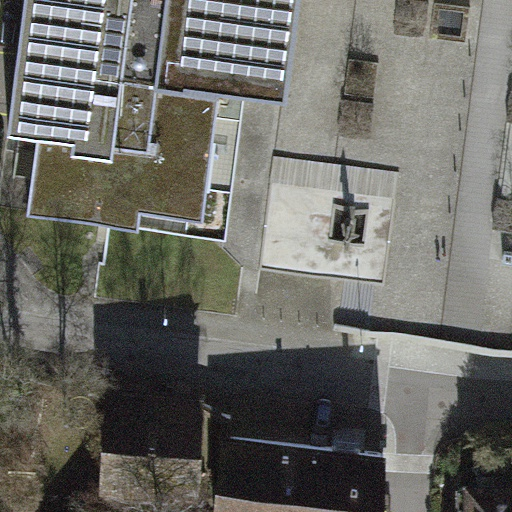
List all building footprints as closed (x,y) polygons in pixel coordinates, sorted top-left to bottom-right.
[(83,155),(125,160),(127,146),(144,0),(36,0),(21,129),(42,132),(85,137),(83,155)] [(511,0),(253,0),(230,241),(262,268),(385,283),(380,334),(432,341),(511,351),(511,0)] [(85,137),(42,132),(29,233),(128,246),(132,215),(159,219),(168,152),(127,146),(125,160),(83,155),(85,137)] [(198,391),(113,389),(111,458),(196,460),(198,391)] [(382,511),(388,450),(229,437),(222,511),(382,511)] [(511,511),(511,480),(472,481),(471,511),(511,511)]
